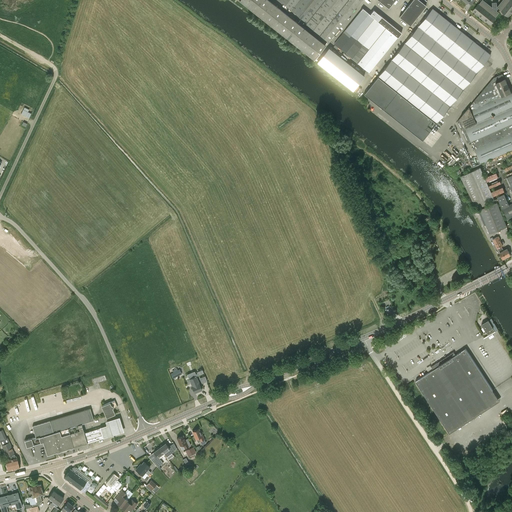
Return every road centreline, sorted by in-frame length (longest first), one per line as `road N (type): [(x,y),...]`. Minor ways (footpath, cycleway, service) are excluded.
road 1 (secondary): [(253,385),(511,266)]
road 2 (secondary): [(54,466),(223,398)]
road 3 (residential): [(0,196),(54,80)]
